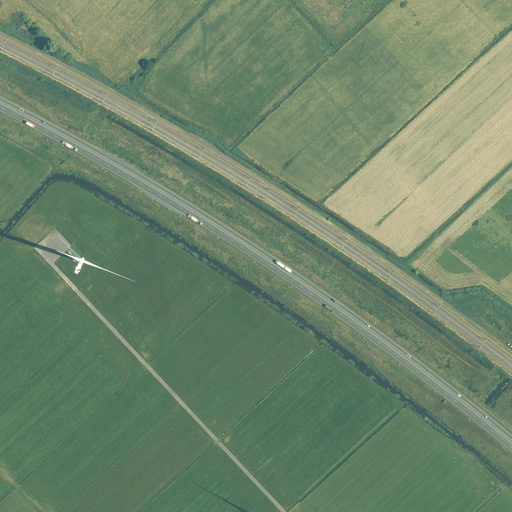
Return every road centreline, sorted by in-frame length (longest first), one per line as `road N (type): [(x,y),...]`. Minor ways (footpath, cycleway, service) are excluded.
road 1 (trunk): [(0,107),(286,276),(511,447)]
road 2 (trunk): [(511,438),(354,315),(217,223),(0,99)]
